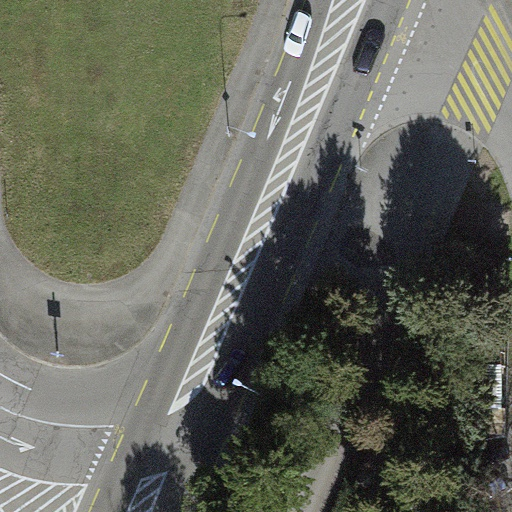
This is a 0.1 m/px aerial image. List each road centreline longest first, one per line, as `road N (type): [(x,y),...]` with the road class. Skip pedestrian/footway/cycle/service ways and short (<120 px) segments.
road 1 (secondary): [(365,0),(169,431)]
road 2 (secondary): [(0,408),(66,436),(169,431)]
